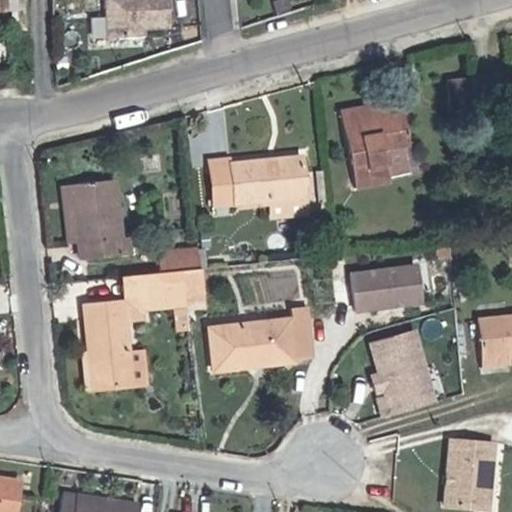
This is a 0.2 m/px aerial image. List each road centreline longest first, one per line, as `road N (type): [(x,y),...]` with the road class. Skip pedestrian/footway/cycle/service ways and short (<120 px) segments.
road 1 (residential): [(320,462),(253,476),(63,445),(35,417),(4,124)]
road 2 (residential): [(476,0),(4,124)]
